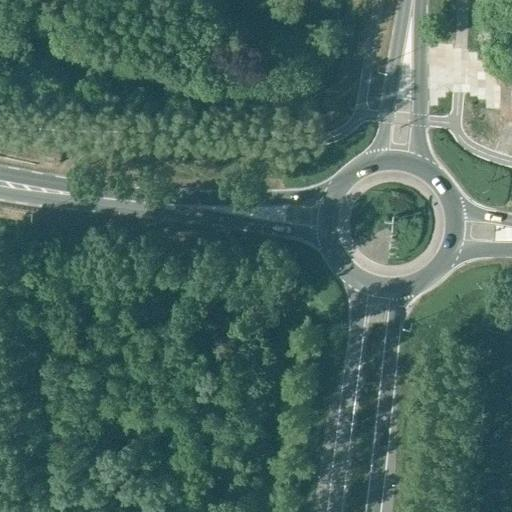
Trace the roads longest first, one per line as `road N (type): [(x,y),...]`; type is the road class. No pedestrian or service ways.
road 1 (primary): [(338,188),(296,197),(175,194),(0,171)]
road 2 (primary): [(0,190),(329,243)]
road 3 (motorway): [(361,281),(333,511)]
road 4 (motorway): [(372,511),(399,287)]
road 5 (tertiary): [(420,169),(415,0)]
road 6 (tertiary): [(410,0),(373,164)]
